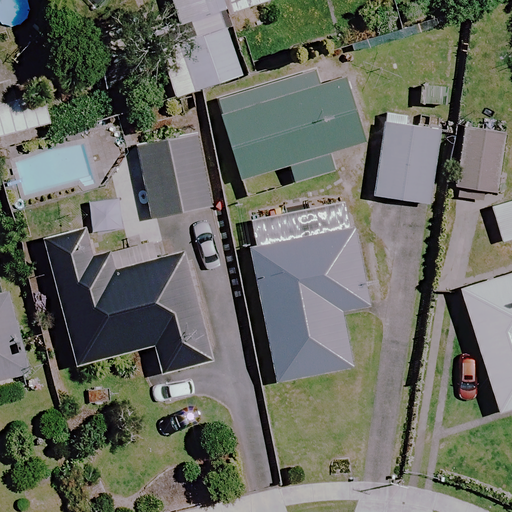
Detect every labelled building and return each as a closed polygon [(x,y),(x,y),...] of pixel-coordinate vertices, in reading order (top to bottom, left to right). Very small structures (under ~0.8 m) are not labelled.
[(270,2),(269,0),(169,0),(181,33),(270,2)] [(238,79),(223,29),(173,45),(189,94),(238,79)] [(330,111),(317,62),(244,82),(257,130),(330,111)] [(0,137),(24,133),(18,103),(0,106),(0,137)] [(436,135),(383,126),(371,198),(424,207),(436,135)] [(504,138),(462,133),(454,191),(497,196),(504,138)] [(209,210),(195,149),(136,162),(149,223),(209,210)] [(511,239),(511,204),(492,207),(496,241),(511,239)] [(92,265),(83,230),(41,240),(73,371),(153,352),(159,377),(217,363),(187,242),(92,265)] [(359,307),(347,236),(250,252),(273,384),(350,371),(339,310),(359,307)] [(511,273),(496,278),(501,296),(464,307),(495,416),(511,411),(511,273)] [(10,315),(0,318),(0,317),(0,381),(16,377),(8,347),(18,344),(10,315)]
